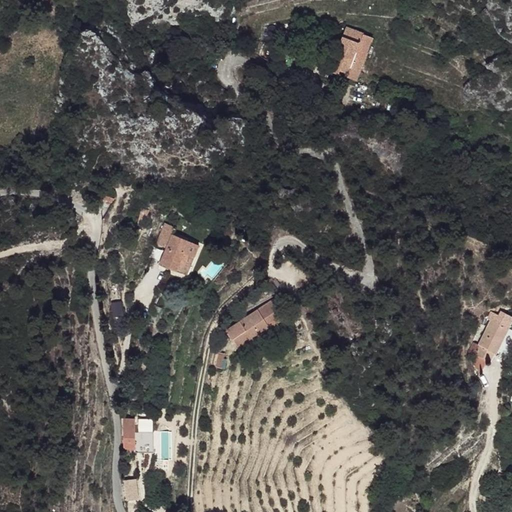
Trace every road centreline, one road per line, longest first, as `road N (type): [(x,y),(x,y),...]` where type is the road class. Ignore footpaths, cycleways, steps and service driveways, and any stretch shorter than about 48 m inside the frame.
road 1 (residential): [(195,511),(201,378),(229,301),(281,242),(295,241),(353,291),(372,289),(329,153),(281,157),(264,108),(235,106),(224,82),(229,62),(302,89)]
road 2 (unclassified): [(122,511),(114,503),(110,397),(85,198),(0,200)]
road 3 (unknown): [(485,511),(493,390)]
